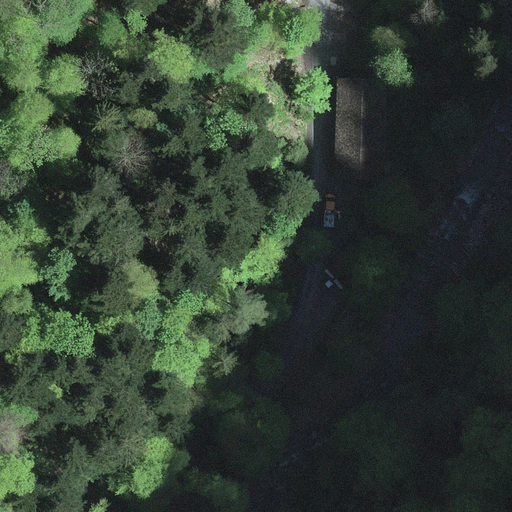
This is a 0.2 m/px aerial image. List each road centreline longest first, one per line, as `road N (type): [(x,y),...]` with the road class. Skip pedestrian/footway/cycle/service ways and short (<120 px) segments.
road 1 (track): [(140,511),(286,362),(313,290),(320,223)]
road 2 (track): [(320,223),(316,0)]
